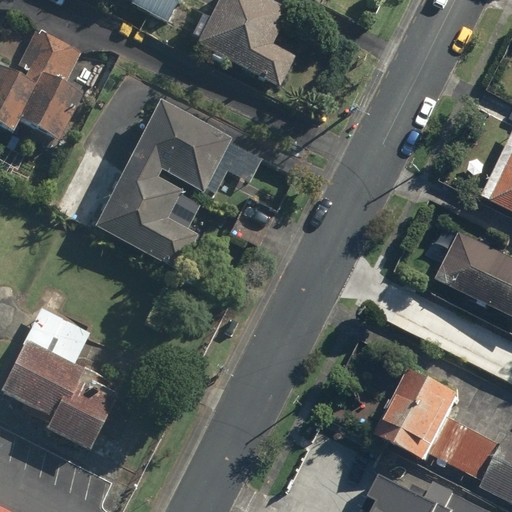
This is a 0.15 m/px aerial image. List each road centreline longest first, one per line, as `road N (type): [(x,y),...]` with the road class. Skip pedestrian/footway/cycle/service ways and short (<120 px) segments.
road 1 (secondary): [(453,0),(321,262)]
road 2 (secondary): [(321,262),(193,511)]
road 3 (residential): [(511,355),(321,262)]
